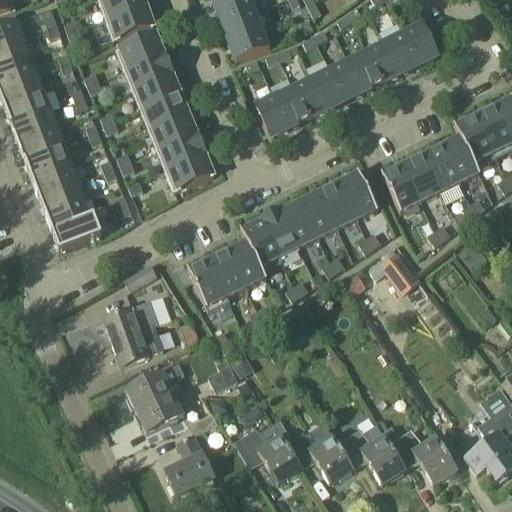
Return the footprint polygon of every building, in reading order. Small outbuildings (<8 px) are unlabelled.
[(0,0),(0,21),(15,16),(10,0),(0,0)] [(105,25),(146,11),(141,0),(111,0),(98,5),(105,25)] [(210,0),(214,9),(238,0),(210,0)] [(255,15),(249,0),(238,0),(214,9),(221,28),(255,15)] [(300,11),(294,0),(287,4),(293,14),(300,11)] [(315,9),(310,0),(305,0),(302,2),(308,12),(315,9)] [(382,0),(374,0),(370,3),(375,10),(385,3),(382,0)] [(315,9),(308,12),(313,23),(321,20),(315,9)] [(112,47),(153,33),(146,11),(105,25),(112,47)] [(346,20),(351,27),(361,20),(356,13),(346,20)] [(221,28),(228,47),(262,35),(255,15),(221,28)] [(336,27),(341,34),(351,27),(346,20),(336,27)] [(48,35),(57,32),(54,23),(45,26),(48,35)] [(0,53),(26,44),(19,25),(0,31),(0,53)] [(307,25),(300,28),(306,39),(313,35),(307,25)] [(73,26),(64,30),(67,38),(76,35),(73,26)] [(402,39),(418,72),(437,62),(422,30),(402,39)] [(57,32),(48,35),(51,44),(60,41),(57,32)] [(76,35),(67,38),(70,47),(80,44),(76,35)] [(236,67),(269,54),(262,35),(228,47),(236,67)] [(324,37),(313,42),(317,49),(327,44),(324,37)] [(156,39),(116,56),(124,77),(164,60),(156,39)] [(384,48),(400,81),(418,72),(402,39),(384,48)] [(317,49),(313,42),(302,48),(306,55),(317,49)] [(26,44),(0,53),(0,74),(33,62),(26,44)] [(366,57),(382,90),(400,81),(384,48),(366,57)] [(288,54),(276,59),(279,66),(291,62),(288,54)] [(347,66),(363,99),(382,90),(366,57),(347,66)] [(61,71),(70,68),(67,59),(58,63),(61,71)] [(279,66),(276,59),(265,63),(268,70),(279,66)] [(164,60),(124,77),(132,97),(172,80),(164,60)] [(0,94),(34,81),(40,79),(33,62),(0,74),(0,94)] [(257,66),(245,70),(248,78),(259,73),(257,66)] [(329,75),(345,107),(363,99),(347,66),(329,75)] [(73,77),(70,68),(61,71),(64,80),(73,77)] [(345,107),(329,75),(311,84),(327,116),(345,107)] [(40,79),(34,81),(0,94),(0,102),(4,114),(46,97),(40,79)] [(84,83),(87,92),(96,88),(93,79),(84,83)] [(140,117),(180,100),(172,80),(132,97),(140,117)] [(327,116),(311,84),(292,93),(308,125),(327,116)] [(96,88),(87,92),(91,100),(100,97),(96,88)] [(308,125),(292,93),(274,102),(290,134),(308,125)] [(84,103),(81,95),(72,98),(75,107),(84,103)] [(11,132),(53,115),(46,97),(4,114),(11,132)] [(149,137),(189,120),(180,100),(140,117),(149,137)] [(511,103),(494,112),(511,149),(511,101),(511,102),(511,103)] [(274,102),(255,111),(271,144),(290,134),(274,102)] [(88,112),(84,103),(75,107),(79,116),(88,112)] [(511,149),(494,112),(474,122),(495,163),(511,154),(511,149)] [(53,115),(11,132),(18,150),(60,133),(53,115)] [(100,123),(104,132),(113,128),(109,119),(100,123)] [(189,120),(149,137),(157,157),(197,140),(189,120)] [(474,122),(454,131),(459,142),(460,142),(478,180),(479,179),(476,172),(495,163),(474,122)] [(113,128),(104,132),(107,140),(116,137),(113,128)] [(94,141),(99,139),(95,130),(86,134),(90,143),(94,141)] [(60,133),(18,150),(25,167),(67,151),(60,133)] [(99,139),(94,141),(90,143),(93,151),(102,148),(99,139)] [(165,177),(205,160),(197,140),(157,157),(165,177)] [(441,151),(459,189),(478,180),(460,142),(459,142),(441,151)] [(32,185),(74,169),(67,151),(25,167),(32,185)] [(441,151),(421,161),(440,199),(459,189),(441,151)] [(117,163),(120,172),(129,168),(126,159),(117,163)] [(165,177),(173,198),(213,181),(205,160),(165,177)] [(421,161),(402,170),(420,208),(440,199),(421,161)] [(101,170),(104,178),(113,174),(110,166),(101,170)] [(129,168),(120,172),(124,180),(133,177),(129,168)] [(74,169),(32,185),(38,203),(73,190),(81,187),(74,169)] [(382,181),(400,218),(420,208),(402,170),(382,181)] [(117,183),(113,174),(104,178),(108,187),(117,183)] [(359,178),(338,188),(357,226),(377,216),(359,178)] [(511,194),(511,193),(504,184),(497,189),(505,200),(511,194)] [(81,187),(73,190),(38,203),(45,221),(88,205),(81,187)] [(139,187),(128,192),(132,201),(143,196),(139,187)] [(319,198),(337,236),(357,226),(338,188),(319,198)] [(319,198),(299,207),(318,245),(337,236),(319,198)] [(128,210),(124,201),(115,205),(119,214),(128,210)] [(469,210),(477,221),(485,215),(477,204),(469,210)] [(52,239),(94,223),(94,221),(89,223),(83,207),(88,205),(45,221),(52,239)] [(299,207),(280,217),(298,254),(318,245),(299,207)] [(131,219),(128,210),(119,214),(122,222),(131,219)] [(477,221),(469,210),(462,216),(470,226),(477,221)] [(260,226),(279,264),(280,264),(298,254),(280,217),(260,226)] [(94,223),(52,239),(59,258),(102,242),(94,223)] [(260,226),(240,236),(241,239),(245,247),(246,246),(265,285),(266,284),(262,277),(282,268),(280,264),(279,264),(260,226)] [(442,231),(434,237),(442,247),(450,241),(442,231)] [(484,231),(475,243),(488,253),(497,241),(484,231)] [(442,247),(434,237),(427,242),(434,253),(442,247)] [(365,244),(373,255),(381,249),(373,239),(365,244)] [(373,255),(365,244),(358,249),(365,260),(373,255)] [(245,247),(227,256),(246,294),(265,285),(246,246),(245,247)] [(228,308),(229,307),(227,303),(246,294),(227,256),(208,265),(228,308)] [(402,301),(420,288),(398,259),(380,272),(402,301)] [(329,268),(336,279),(344,274),(337,263),(329,268)] [(208,318),(228,308),(208,265),(187,275),(208,318)] [(336,279),(329,268),(321,273),(329,284),(336,279)] [(123,286),(130,298),(157,282),(150,270),(123,286)] [(351,301),(363,293),(355,281),(343,289),(351,301)] [(301,287),(293,292),(300,303),(308,298),(301,287)] [(300,303),(293,292),(285,297),(292,308),(300,303)] [(112,348),(155,332),(159,331),(150,306),(103,323),(112,348)] [(491,309),(481,317),(491,329),(501,321),(491,309)] [(257,316),(264,327),(272,322),(264,311),(257,316)] [(264,327),(257,316),(249,322),(256,333),(264,327)] [(280,328),(269,335),(274,343),(285,336),(280,328)] [(188,350),(199,345),(194,331),(182,336),(188,350)] [(164,356),(155,332),(112,348),(120,372),(150,361),(164,356)] [(226,361),(234,356),(227,345),(219,350),(226,361)] [(254,375),(243,358),(229,367),(240,384),(254,375)] [(227,365),(216,370),(219,376),(227,392),(238,387),(227,365)] [(129,402),(126,404),(132,416),(135,414),(136,417),(181,395),(182,395),(178,385),(184,382),(179,370),(126,395),(129,402)] [(215,398),(227,392),(219,376),(207,382),(215,398)] [(511,379),(500,389),(511,404),(511,379)] [(246,388),(238,392),(243,402),(251,398),(246,388)] [(487,446),(464,463),(476,481),(486,474),(495,487),(511,475),(511,466),(507,459),(511,455),(503,443),(511,437),(511,422),(508,418),(511,415),(511,411),(499,394),(490,402),(504,421),(494,428),(494,429),(482,438),(487,446)] [(137,419),(134,421),(139,432),(143,431),(147,438),(184,420),(179,410),(186,406),(181,395),(136,417),(137,419)] [(223,402),(210,406),(214,420),(223,417),(226,411),(223,402)] [(212,418),(187,430),(192,441),(176,449),(185,467),(165,476),(177,502),(214,484),(194,442),(218,430),(212,418)] [(248,440),(233,449),(246,470),(260,461),(277,489),(301,474),(298,470),(285,448),(280,440),(274,429),(250,444),(248,440)] [(359,435),(337,449),(350,471),(364,462),(381,490),(405,475),(403,471),(384,441),(382,439),(376,430),(362,439),(359,435)] [(392,433),(382,439),(384,441),(403,471),(416,463),(433,490),(457,475),(437,444),(425,452),(411,435),(398,444),(392,433)] [(308,434),(285,448),(298,470),(312,462),(329,489),(353,474),(350,471),(337,449),(332,440),(319,448),(308,434)]
